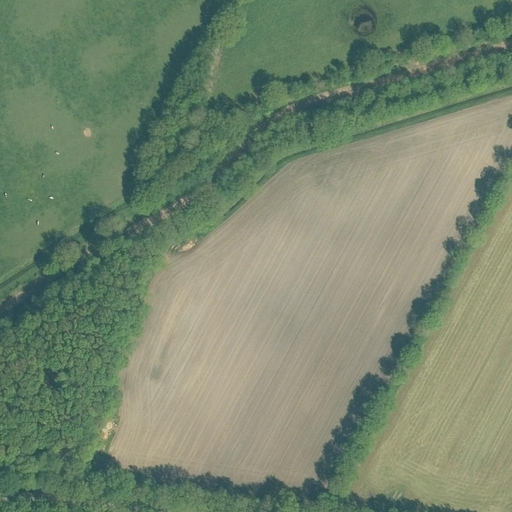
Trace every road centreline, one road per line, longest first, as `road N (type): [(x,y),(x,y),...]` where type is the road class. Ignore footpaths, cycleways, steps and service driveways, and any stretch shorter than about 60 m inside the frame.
road 1 (track): [(0,313),(71,262),(190,200),(271,118),(302,101),(511,42)]
road 2 (unclassified): [(142,511),(0,497)]
